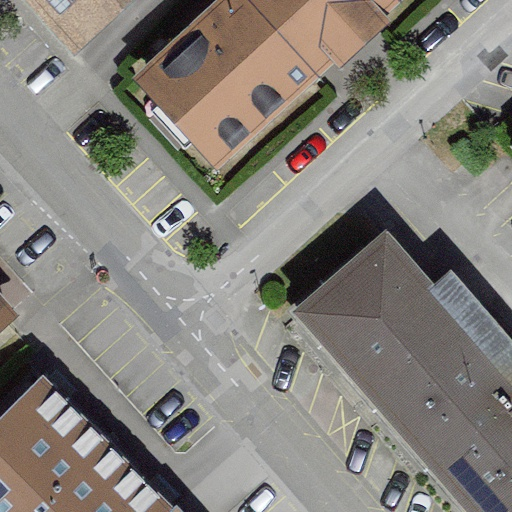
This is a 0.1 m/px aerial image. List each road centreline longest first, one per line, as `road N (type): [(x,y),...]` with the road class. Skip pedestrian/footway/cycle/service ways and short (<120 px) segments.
road 1 (residential): [(184,326),(511,24)]
road 2 (residential): [(0,121),(184,326)]
road 3 (residential): [(184,326),(344,511)]
